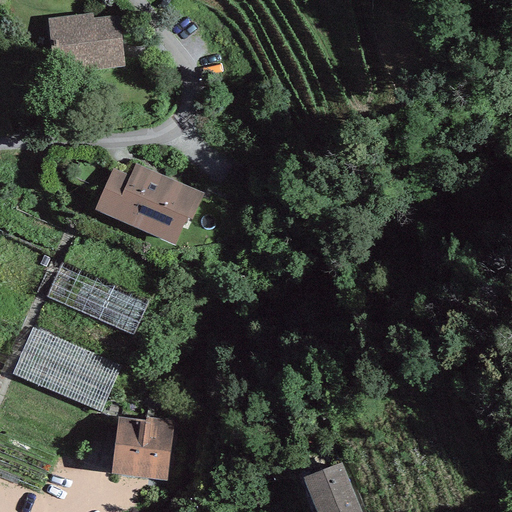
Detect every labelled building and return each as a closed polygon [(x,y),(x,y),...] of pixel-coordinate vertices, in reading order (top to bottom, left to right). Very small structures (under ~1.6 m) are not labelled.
[(91,14),(48,19),(53,74),(125,67),(119,15),(92,18),(91,14)] [(129,175),(113,168),(94,211),(174,245),(186,219),(191,221),(203,193),(134,164),(129,175)] [(149,299),(64,260),(47,297),(132,336),(149,299)] [(122,364),(32,326),(12,374),(101,412),(122,364)] [(145,420),(118,417),(111,473),(166,480),(173,421),(146,418),(145,420)] [(356,511),(340,468),(305,481),(317,511),(356,511)]
